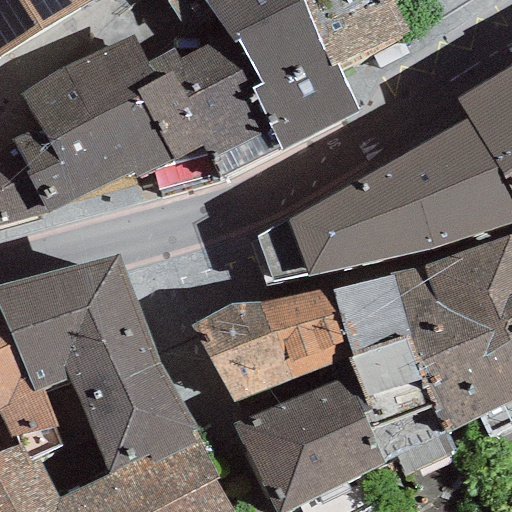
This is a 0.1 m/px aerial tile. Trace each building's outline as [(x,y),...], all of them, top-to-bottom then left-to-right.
[(0,0),(0,56),(94,0),(0,0)] [(165,0),(181,26),(210,10),(204,1),(204,0),(165,0)] [(280,150),(357,112),(339,72),(337,66),(329,69),(301,0),(204,0),(204,1),(210,10),(228,38),(232,44),(238,41),(261,84),(252,90),(270,129),(280,150)] [(391,3),(396,0),(301,0),(329,69),(337,66),(339,72),(408,34),(391,3)] [(137,179),(174,161),(136,89),(155,79),(147,63),(133,37),(63,68),(19,95),(38,126),(12,140),(46,214),(131,171),(137,179)] [(280,150),(270,129),(252,90),(261,84),(238,41),(232,44),(228,38),(180,58),(175,48),(147,63),(155,79),(136,89),(174,161),(211,155),(217,181),(280,150)] [(511,66),(455,100),(466,120),(511,199),(511,66)] [(511,199),(466,120),(257,238),(272,281),(425,252),(511,223),(511,199)] [(12,140),(0,148),(0,225),(46,214),(12,140)] [(511,235),(509,236),(424,266),(392,275),(420,380),(444,435),(479,419),(488,438),(511,426),(511,235)] [(153,464),(200,441),(159,364),(116,254),(0,286),(0,315),(33,393),(41,390),(67,380),(109,474),(148,454),(153,464)] [(405,477),(453,454),(444,435),(420,380),(392,275),(331,289),(350,359),(346,361),(353,375),(369,411),(361,416),(383,465),(396,458),(405,477)] [(346,361),(350,359),(331,289),(258,303),(289,380),(346,361)] [(229,306),(189,327),(231,403),(289,380),(258,303),(229,306)] [(33,393),(0,315),(0,418),(9,439),(17,436),(20,444),(29,462),(36,459),(58,449),(51,430),(57,427),(41,390),(33,393)] [(231,425),(275,511),(289,511),(298,508),(299,511),(361,511),(375,505),(359,477),(383,465),(361,416),(369,411),(353,375),(231,425)] [(233,511),(215,481),(218,480),(200,441),(153,464),(148,454),(109,474),(60,497),(67,511),(233,511)] [(67,511),(60,497),(36,459),(29,462),(20,444),(0,452),(0,511),(67,511)]
